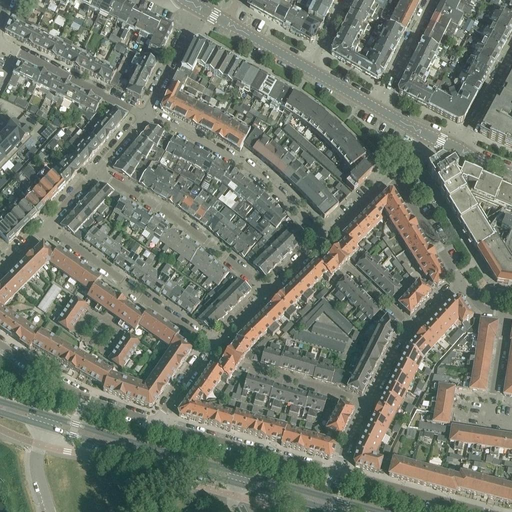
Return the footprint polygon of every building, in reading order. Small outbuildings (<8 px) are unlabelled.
[(84,0),(81,7),(79,12),(88,16),(95,0),(84,0)] [(95,0),(88,16),(87,18),(91,20),(94,13),(99,15),(106,0),(95,0)] [(106,0),(99,15),(98,18),(107,23),(107,22),(117,1),(114,0),(106,0)] [(250,9),(263,17),(271,1),(269,0),(251,0),(249,6),(250,9)] [(269,0),(271,1),(263,17),(272,22),(280,7),(281,8),(285,0),(269,0)] [(309,4),(301,0),(298,0),(297,3),(311,10),(308,15),(323,23),(325,17),(327,14),(328,13),(309,4)] [(308,0),(301,0),(309,4),(328,13),(330,9),(329,8),(331,5),(331,6),(332,5),(322,0),(310,0),(310,1),(308,0)] [(363,0),(356,0),(353,5),(374,16),(378,7),(363,0)] [(363,0),(378,7),(384,10),(388,1),(385,0),(363,0)] [(400,0),(397,0),(395,3),(414,13),(418,4),(410,0),(402,0),(402,1),(400,0)] [(450,0),(444,0),(441,7),(455,14),(457,10),(469,16),(471,11),(450,0)] [(450,0),(471,11),(473,6),(470,5),(471,1),(469,0),(450,0)] [(496,0),(492,8),(496,10),(501,0),(503,0),(506,2),(507,0),(496,0)] [(117,1),(107,22),(116,26),(117,24),(126,6),(117,1)] [(398,9),(396,14),(410,21),(414,13),(395,3),(394,7),(398,9)] [(350,13),(368,23),(370,24),(372,20),(376,22),(378,18),(374,16),(353,5),(350,13)] [(126,6),(117,24),(123,27),(121,30),(125,31),(126,28),(135,10),(131,8),(126,6)] [(272,22),(282,27),(289,12),(291,9),(285,7),(284,9),(281,8),(280,7),(272,22)] [(436,16),(458,27),(462,19),(455,15),(455,14),(441,7),(436,16)] [(125,31),(121,40),(124,41),(129,30),(136,33),(145,14),(135,10),(126,28),(125,31)] [(496,10),(492,17),(511,28),(511,18),(496,10)] [(289,12),(282,27),(291,33),(299,17),(301,13),(297,11),(295,15),(289,12)] [(410,21),(396,14),(391,12),(389,16),(394,19),(391,24),(405,31),(410,21)] [(345,22),(365,32),(368,33),(370,29),(366,27),(368,23),(350,13),(345,22)] [(145,14),(136,33),(140,35),(136,44),(140,46),(153,19),(145,14)] [(300,38),(308,21),(310,18),(305,15),(304,19),(299,17),(291,33),(300,38)] [(458,27),(436,16),(432,25),(453,36),(458,27)] [(493,27),(509,36),(511,30),(511,28),(492,17),(490,21),(495,23),(493,27)] [(11,21),(5,34),(16,40),(25,22),(18,18),(16,22),(12,20),(11,21)] [(153,19),(140,46),(144,48),(148,39),(153,41),(162,23),(153,19)] [(308,21),(300,38),(310,43),(310,44),(314,42),(318,33),(317,33),(319,30),(320,29),(309,24),(309,22),(308,21)] [(25,22),(16,40),(28,46),(35,33),(35,31),(37,28),(25,22)] [(345,22),(341,30),(357,38),(359,33),(363,35),(365,32),(345,22)] [(153,41),(144,59),(156,65),(159,60),(161,56),(164,48),(172,31),(172,27),(171,28),(167,26),(162,23),(153,41)] [(71,29),(79,33),(81,28),(73,24),(71,29)] [(427,33),(449,44),(453,36),(432,25),(427,33)] [(379,32),(399,42),(403,34),(387,26),(384,31),(381,29),(379,32)] [(509,36),(493,27),(491,31),(486,28),(484,32),(505,44),(509,36)] [(485,42),(501,51),(505,44),(484,32),(477,29),(475,32),(487,38),(485,42)] [(337,38),(357,48),(362,50),(364,46),(359,44),(355,42),(357,38),(341,30),(337,38)] [(35,33),(28,46),(40,51),(46,39),(38,35),(39,33),(35,31),(35,33)] [(399,42),(379,32),(377,36),(381,38),(379,42),(395,50),(399,42)] [(427,33),(423,42),(438,49),(440,45),(447,49),(450,44),(449,44),(427,33)] [(337,38),(333,46),(349,54),(351,49),(355,51),(357,48),(337,38)] [(46,39),(40,51),(52,57),(59,43),(55,41),(54,43),(46,39)] [(59,43),(52,57),(58,61),(60,61),(63,63),(69,50),(72,44),(61,39),(59,43)] [(468,43),(476,47),(497,59),(501,51),(485,42),(482,46),(470,39),(468,43)] [(178,75),(189,81),(197,65),(207,45),(198,40),(194,41),(178,75)] [(395,50),(379,42),(376,47),(369,43),(367,46),(391,58),(395,50)] [(419,50),(434,58),(436,59),(437,59),(440,60),(444,53),(438,50),(439,50),(438,49),(423,42),(419,50)] [(197,65),(206,70),(216,51),(207,45),(197,65)] [(349,54),(333,46),(331,52),(332,56),(347,64),(350,59),(352,56),(349,54)] [(371,58),(387,66),(391,58),(367,46),(365,50),(369,52),(373,54),(371,58)] [(472,55),(477,57),(493,66),(497,59),(476,47),(472,55)] [(69,50),(63,63),(66,65),(68,65),(75,69),(82,54),(78,52),(77,54),(69,50)] [(82,54),(75,69),(87,75),(93,62),(96,56),(84,50),(82,54)] [(415,59),(430,67),(432,68),(434,64),(432,63),(434,58),(419,50),(415,59)] [(206,70),(215,75),(225,56),(216,51),(206,70)] [(369,62),(367,65),(367,66),(383,74),(387,66),(371,58),(363,54),(361,58),(365,60),(369,62)] [(136,55),(131,67),(134,68),(150,76),(156,65),(144,59),(136,55)] [(215,75),(223,80),(234,61),(225,56),(215,75)] [(347,64),(362,73),(366,64),(352,56),(350,59),(347,64)] [(493,66),(477,57),(474,62),(470,59),(468,62),(489,74),(493,66)] [(411,67),(426,75),(428,76),(430,72),(428,71),(430,67),(415,59),(411,67)] [(234,61),(223,80),(231,84),(232,82),(242,65),(234,61)] [(93,62),(87,75),(98,80),(105,66),(101,64),(100,66),(93,62)] [(471,68),(469,72),(485,81),(489,74),(468,62),(466,65),(471,68)] [(25,82),(32,70),(19,63),(12,78),(8,86),(15,89),(20,79),(25,82)] [(366,64),(362,73),(377,82),(381,80),(383,74),(367,66),(367,65),(366,64)] [(236,89),(239,91),(251,70),(242,65),(232,82),(238,85),(236,89)] [(105,66),(98,80),(110,86),(116,73),(108,69),(109,68),(105,66)] [(406,75),(416,81),(424,85),(426,80),(424,79),(426,75),(411,67),(406,75)] [(134,68),(132,72),(137,74),(133,82),(145,88),(150,76),(134,68)] [(32,70),(25,82),(32,85),(31,87),(28,94),(32,96),(36,89),(43,75),(32,70)] [(251,70),(239,91),(243,93),(245,90),(250,93),(260,75),(251,70)] [(460,78),(481,89),(485,81),(469,72),(466,76),(462,74),(460,78)] [(511,73),(479,134),(488,139),(511,149),(511,73)] [(54,81),(43,75),(36,89),(39,91),(40,89),(48,93),(54,81)] [(175,80),(186,85),(189,81),(178,75),(175,80)] [(260,75),(250,93),(255,96),(253,99),(256,101),(268,80),(260,75)] [(416,81),(406,75),(399,90),(400,95),(407,98),(415,82),(416,81)] [(460,87),(463,89),(477,96),(481,89),(460,78),(456,85),(460,87)] [(444,79),(437,92),(440,93),(445,84),(458,91),(460,87),(456,85),(444,79)] [(185,87),(186,85),(175,80),(162,108),(161,108),(162,109),(163,112),(171,116),(179,99),(181,95),(185,87)] [(268,80),(256,101),(260,103),(262,100),(267,103),(277,85),(268,80)] [(54,81),(48,93),(45,100),(57,106),(67,87),(54,81)] [(131,86),(127,94),(128,95),(130,96),(132,97),(132,96),(134,97),(139,100),(145,88),(133,82),(131,81),(129,85),(131,86)] [(189,81),(186,85),(185,87),(194,92),(197,85),(189,81)] [(407,98),(418,104),(426,88),(415,82),(407,98)] [(418,104),(428,109),(435,95),(437,92),(436,91),(438,88),(428,83),(426,88),(418,104)] [(194,92),(202,95),(205,90),(197,85),(194,92)] [(277,85),(267,103),(272,105),(270,109),(274,111),(286,90),(277,85)] [(78,92),(67,87),(57,106),(69,111),(69,110),(78,92)] [(477,96),(463,89),(457,102),(452,103),(435,95),(428,109),(456,124),(457,125),(464,122),(477,96)] [(205,90),(202,95),(210,99),(212,94),(205,90)] [(294,95),(286,90),(274,111),(278,113),(280,110),(285,113),(286,111),(294,97),(294,96),(294,95)] [(69,110),(81,116),(90,98),(78,92),(69,110)] [(189,99),(181,95),(179,99),(171,116),(179,120),(189,99)] [(8,102),(14,105),(17,99),(11,96),(8,102)] [(294,97),(286,111),(293,116),(304,101),(299,98),(298,99),(294,97)] [(101,104),(90,98),(81,116),(85,118),(89,123),(90,122),(92,119),(95,116),(101,104)] [(17,99),(14,105),(25,110),(28,105),(17,99)] [(179,120),(188,124),(196,108),(198,104),(189,99),(179,120)] [(295,117),(302,122),(312,108),(307,105),(308,104),(304,101),(293,116),(295,117)] [(188,124),(197,129),(205,113),(207,108),(203,106),(203,107),(198,104),(196,108),(188,124)] [(240,110),(248,114),(250,109),(243,105),(240,110)] [(197,129),(206,133),(216,113),(207,108),(205,113),(197,129)] [(312,108),(302,122),(304,124),(309,128),(321,113),(317,110),(316,111),(312,108)] [(106,120),(117,128),(127,117),(121,114),(121,113),(115,110),(109,117),(108,115),(104,119),(106,120)] [(216,113),(206,133),(214,138),(225,118),(220,116),(220,115),(216,113)] [(325,116),(321,113),(309,128),(311,129),(317,134),(328,121),(324,117),(325,116)] [(214,138),(223,143),(231,127),(233,123),(234,122),(225,118),(214,138)] [(117,128),(106,120),(101,126),(100,124),(99,125),(92,119),(90,122),(109,138),(117,128)] [(266,124),(274,129),(276,124),(269,120),(266,124)] [(319,136),(324,141),(337,127),(333,123),(333,124),(328,121),(317,134),(319,136)] [(95,133),(90,139),(100,148),(109,138),(90,122),(89,123),(87,125),(94,131),(95,133)] [(6,131),(23,148),(32,139),(27,135),(28,134),(22,128),(21,129),(15,123),(6,131)] [(223,143),(232,148),(242,127),(233,123),(231,127),(223,143)] [(51,126),(42,135),(48,141),(57,131),(51,126)] [(243,146),(253,154),(265,139),(264,138),(256,132),(257,130),(253,126),(250,132),(243,146)] [(283,132),(290,138),(295,133),(288,126),(283,132)] [(242,127),(232,148),(240,153),(243,146),(250,132),(242,127)] [(326,143),(332,148),(344,135),(340,131),(341,130),(337,127),(324,141),(326,143)] [(161,148),(160,151),(164,153),(168,146),(172,139),(163,134),(150,128),(140,139),(156,149),(158,146),(161,148)] [(23,148),(6,131),(0,137),(0,138),(17,155),(23,148)] [(295,133),(290,138),(298,145),(303,140),(295,133)] [(344,135),(332,148),(336,151),(339,155),(352,142),(349,138),(348,139),(344,135)] [(80,147),(91,158),(100,148),(90,139),(84,146),(83,144),(82,144),(75,137),(72,140),(80,147)] [(17,155),(0,138),(0,155),(8,163),(17,155)] [(156,149),(140,139),(135,145),(149,154),(151,151),(157,154),(155,157),(160,160),(164,153),(160,151),(159,151),(156,149)] [(175,172),(182,177),(196,151),(188,147),(174,139),(165,154),(159,164),(168,169),(171,165),(173,166),(177,169),(175,172)] [(253,154),(261,160),(273,144),(273,143),(265,139),(253,154)] [(80,147),(72,140),(69,144),(77,151),(78,152),(73,158),(83,168),(91,158),(80,147)] [(298,145),(304,150),(308,145),(303,140),(298,145)] [(339,155),(345,162),(358,151),(357,150),(355,147),(356,146),(352,142),(339,155)] [(273,144),(261,160),(268,166),(281,150),(273,144)] [(135,145),(129,152),(142,160),(151,165),(155,167),(156,168),(160,160),(155,157),(154,159),(155,159),(154,161),(147,158),(149,154),(135,145)] [(304,150),(310,156),(315,151),(308,145),(304,150)] [(268,166),(275,172),(289,156),(281,150),(268,166)] [(196,151),(182,177),(188,180),(191,175),(187,173),(190,167),(194,169),(203,154),(196,151)] [(315,151),(310,156),(318,163),(323,158),(315,151)] [(358,151),(345,162),(350,167),(353,170),(366,159),(363,154),(362,155),(360,152),(358,151)] [(129,152),(124,158),(138,166),(144,169),(147,171),(148,171),(151,165),(142,160),(129,152)] [(191,175),(188,180),(195,185),(210,158),(203,154),(194,169),(197,171),(194,176),(191,175)] [(305,162),(308,165),(312,160),(304,154),(301,157),(305,161),(305,162)] [(8,163),(0,155),(0,169),(1,171),(8,163)] [(275,172),(283,178),(296,163),(289,156),(275,172)] [(62,166),(74,177),(83,168),(73,158),(67,165),(65,163),(62,166)] [(140,176),(143,178),(147,171),(144,169),(138,166),(124,158),(119,164),(134,173),(140,176)] [(214,197),(220,201),(222,197),(224,193),(227,190),(239,177),(229,170),(216,162),(210,158),(195,185),(198,186),(204,175),(207,177),(207,178),(208,178),(202,189),(208,193),(210,190),(213,192),(217,183),(220,185),(221,186),(214,197)] [(318,163),(325,169),(330,164),(323,158),(318,163)] [(366,159),(353,170),(354,171),(350,175),(348,173),(345,176),(347,178),(341,183),(344,186),(352,193),(375,171),(370,164),(369,165),(364,160),(366,159)] [(483,247),(496,239),(498,238),(493,230),(496,228),(492,223),(490,225),(479,207),(481,206),(483,209),(488,211),(491,210),(493,213),(498,215),(501,215),(502,215),(503,217),(508,219),(511,218),(511,217),(511,193),(463,173),(461,177),(457,175),(452,168),(452,169),(447,166),(448,164),(437,159),(428,164),(431,169),(427,172),(476,251),(483,247)] [(296,163),(283,178),(290,185),(303,169),(296,163)] [(136,183),(139,185),(143,178),(140,176),(134,173),(119,164),(113,170),(136,183)] [(325,169),(332,175),(337,170),(330,164),(325,169)] [(148,171),(147,171),(143,178),(139,185),(147,190),(153,180),(158,172),(153,170),(155,167),(151,165),(148,171)] [(61,171),(55,178),(65,187),(74,177),(62,166),(59,170),(61,171)] [(58,194),(38,175),(29,167),(23,174),(38,189),(51,201),(58,194)] [(153,180),(147,190),(154,194),(168,171),(163,169),(160,174),(158,172),(153,180)] [(290,185),(297,191),(311,177),(303,169),(290,185)] [(337,170),(332,175),(339,182),(344,177),(337,170)] [(38,175),(58,194),(65,187),(55,178),(48,171),(44,175),(41,172),(38,175)] [(175,176),(168,171),(154,194),(161,198),(175,176)] [(161,198),(168,202),(176,188),(175,187),(180,179),(175,176),(161,198)] [(222,197),(220,201),(225,205),(245,181),(239,177),(227,190),(230,192),(226,197),(224,199),(222,197)] [(297,191),(304,198),(318,184),(311,177),(297,191)] [(168,202),(174,206),(188,183),(184,181),(179,190),(176,188),(168,202)] [(225,205),(231,210),(235,205),(232,203),(236,197),(239,200),(240,199),(251,186),(245,181),(225,205)] [(174,206),(180,210),(195,188),(188,183),(174,206)] [(304,198),(310,205),(325,191),(324,190),(318,184),(304,198)] [(95,190),(106,201),(110,198),(117,202),(120,197),(100,185),(95,190)] [(236,205),(235,205),(231,210),(237,215),(258,192),(251,186),(240,199),(242,202),(238,207),(236,205)] [(28,187),(25,190),(44,209),(51,201),(38,189),(34,193),(28,187)] [(343,187),(339,192),(346,199),(351,195),(343,187)] [(180,210),(187,215),(203,192),(195,188),(180,210)] [(28,200),(25,203),(38,216),(44,209),(25,190),(21,194),(28,200)] [(95,190),(88,197),(104,212),(107,209),(103,205),(106,201),(95,190)] [(310,205),(317,212),(331,199),(325,191),(310,205)] [(388,207),(398,201),(392,192),(388,191),(369,210),(378,219),(381,215),(380,214),(384,211),(388,207)] [(187,215),(194,220),(210,198),(203,192),(187,215)] [(237,215),(243,220),(245,218),(242,216),(249,207),(252,210),(264,196),(258,192),(237,215)] [(245,218),(243,220),(250,226),(269,201),(264,196),(252,210),(254,212),(250,217),(247,220),(245,218)] [(88,197),(82,204),(93,215),(97,212),(101,216),(104,212),(88,197)] [(194,220),(201,225),(217,203),(210,198),(194,220)] [(331,199),(317,212),(324,220),(338,207),(331,199)] [(116,222),(118,223),(122,218),(129,205),(121,200),(113,213),(119,217),(116,222)] [(14,201),(11,204),(31,223),(38,216),(25,203),(24,204),(20,208),(14,201)] [(275,207),(269,201),(250,226),(256,230),(259,227),(256,224),(261,218),(264,220),(275,207)] [(388,213),(392,219),(405,212),(398,201),(388,207),(384,211),(386,214),(388,213)] [(207,229),(218,216),(224,208),(217,203),(201,225),(206,229),(207,229)] [(31,223),(11,204),(7,208),(14,214),(11,217),(24,230),(31,223)] [(76,211),(91,226),(94,223),(90,219),(93,215),(82,204),(76,211)] [(130,223),(138,209),(129,205),(122,218),(118,223),(120,224),(123,219),(130,223)] [(256,230),(262,236),(281,213),(275,207),(264,220),(263,221),(259,227),(256,230)] [(132,231),(134,232),(138,227),(145,214),(138,209),(130,223),(135,226),(132,231)] [(207,229),(213,234),(230,213),(226,209),(219,217),(218,216),(207,229)] [(369,210),(360,219),(370,230),(372,231),(376,228),(374,226),(380,221),(378,219),(369,210)] [(76,211),(69,218),(81,229),(84,225),(88,229),(91,226),(76,211)] [(405,212),(392,219),(389,221),(391,225),(393,224),(397,230),(411,222),(405,212)] [(230,213),(213,234),(219,240),(230,226),(228,225),(235,217),(230,213)] [(281,213),(262,236),(265,238),(270,237),(275,231),(276,231),(281,225),(287,218),(281,213)] [(138,227),(134,232),(135,233),(138,228),(144,232),(153,218),(145,214),(138,227)] [(0,215),(0,220),(16,237),(24,230),(11,217),(7,222),(0,215)] [(147,240),(149,242),(162,222),(154,217),(153,219),(153,218),(144,232),(150,236),(147,240)] [(81,229),(69,218),(61,227),(80,241),(83,237),(78,232),(81,229)] [(281,225),(300,245),(305,239),(294,226),(287,218),(281,225)] [(351,228),(361,239),(363,240),(366,237),(365,235),(370,230),(360,219),(351,228)] [(16,237),(0,220),(0,236),(9,245),(16,237)] [(219,240),(225,244),(243,223),(240,221),(236,225),(235,225),(233,228),(230,226),(219,240)] [(511,224),(504,221),(500,231),(511,236),(511,224)] [(162,222),(149,242),(151,243),(154,238),(160,243),(170,228),(162,222)] [(397,230),(404,241),(418,232),(411,222),(397,230)] [(225,244),(231,250),(242,236),(239,234),(241,231),(244,234),(249,228),(243,223),(225,244)] [(281,225),(276,231),(275,231),(294,250),(300,245),(281,225)] [(92,247),(98,238),(94,236),(96,233),(98,235),(99,233),(93,228),(84,241),(92,247)] [(177,233),(170,228),(160,243),(165,246),(162,251),(164,252),(177,233)] [(346,241),(354,249),(357,246),(356,244),(361,239),(351,228),(342,237),(345,241),(346,241)] [(92,247),(100,252),(109,240),(103,235),(106,230),(105,229),(98,238),(92,247)] [(270,237),(289,255),(294,250),(275,231),(270,237)] [(423,241),(418,232),(404,241),(406,245),(404,246),(407,251),(423,241)] [(177,233),(164,252),(166,254),(169,249),(175,253),(185,239),(177,233)] [(252,237),(237,254),(244,260),(254,247),(251,244),(258,235),(255,233),(252,237)] [(242,236),(231,250),(237,254),(252,237),(249,234),(248,236),(245,239),(242,236)] [(270,237),(265,238),(263,240),(283,261),(289,255),(270,237)] [(109,240),(100,252),(107,258),(108,257),(120,240),(118,238),(114,243),(109,240)] [(178,262),(179,263),(193,244),(185,239),(175,253),(180,257),(178,262)] [(511,258),(501,241),(498,242),(496,239),(483,247),(476,251),(496,284),(508,285),(509,286),(511,286),(511,258)] [(120,240),(108,257),(115,263),(124,250),(118,246),(121,241),(120,240)] [(257,247),(277,267),(283,261),(263,240),(257,247)] [(319,267),(331,279),(334,275),(339,280),(343,277),(338,272),(344,266),(347,263),(350,260),(355,264),(358,261),(353,256),(357,253),(354,249),(346,241),(344,242),(335,251),(332,254),(329,257),(320,266),(319,267)] [(411,253),(415,259),(429,250),(423,241),(407,251),(409,254),(411,253)] [(193,244),(179,263),(181,265),(184,260),(190,264),(199,251),(200,249),(193,244)] [(50,263),(55,256),(43,245),(35,252),(48,266),(50,265),(50,263)] [(257,247),(252,253),(271,272),(277,267),(257,247)] [(59,272),(60,273),(70,258),(59,250),(55,256),(50,263),(50,265),(53,268),(54,266),(61,270),(59,272)] [(114,264),(122,270),(128,261),(124,259),(126,254),(128,256),(129,254),(124,250),(115,263),(114,264)] [(420,266),(422,269),(436,260),(429,250),(415,259),(420,266)] [(122,270),(130,275),(139,261),(133,256),(136,252),(135,251),(128,261),(122,270)] [(199,251),(190,264),(195,268),(191,272),(193,274),(200,265),(206,257),(199,251)] [(26,261),(37,273),(42,267),(44,269),(47,266),(48,266),(35,252),(26,261)] [(271,272),(252,253),(245,261),(265,278),(271,272)] [(356,267),(363,274),(378,258),(375,255),(370,260),(366,256),(356,267)] [(200,265),(193,274),(195,275),(198,271),(204,275),(213,263),(206,257),(200,265)] [(65,273),(72,278),(81,266),(70,258),(60,273),(63,275),(65,273)] [(363,274),(370,280),(380,269),(377,266),(381,261),(378,258),(363,274)] [(139,261),(130,275),(137,281),(151,261),(148,260),(145,265),(139,261)] [(428,278),(441,270),(436,260),(422,269),(425,274),(423,275),(426,279),(428,278)] [(17,270),(27,281),(33,276),(35,278),(38,274),(37,273),(26,261),(17,270)] [(137,281),(145,286),(155,272),(149,267),(152,262),(151,261),(137,281)] [(205,284),(207,286),(211,281),(220,269),(213,263),(204,275),(209,280),(205,284)] [(315,263),(308,270),(320,282),(323,278),(328,283),(332,279),(331,279),(319,267),(315,263)] [(81,266),(72,278),(77,282),(76,284),(80,287),(81,285),(91,273),(81,266)] [(145,286),(152,291),(169,268),(167,266),(160,275),(155,272),(145,286)] [(170,268),(169,268),(152,291),(159,296),(161,294),(170,282),(164,278),(170,268)] [(211,281),(207,286),(209,287),(212,283),(217,287),(228,275),(220,269),(211,281)] [(380,269),(370,280),(378,287),(388,277),(388,276),(380,269)] [(27,281),(17,270),(8,279),(19,290),(24,285),(25,287),(29,283),(27,281)] [(308,270),(301,277),(313,289),(320,282),(308,270)] [(430,282),(433,287),(437,287),(446,282),(446,277),(441,270),(428,278),(430,282)] [(101,280),(91,273),(81,285),(88,290),(87,291),(91,294),(98,285),(101,280)] [(231,289),(242,300),(251,292),(231,275),(227,279),(234,286),(231,289)] [(388,277),(378,287),(385,294),(400,278),(396,275),(391,280),(388,277)] [(301,277),(293,284),(310,301),(313,297),(309,293),(313,289),(301,277)] [(335,297),(338,300),(353,285),(346,278),(336,289),(340,292),(335,297)] [(400,278),(385,294),(391,300),(398,293),(401,296),(410,287),(406,284),(401,289),(398,286),(403,281),(400,278)] [(8,279),(0,286),(0,290),(9,300),(11,301),(14,298),(13,296),(19,290),(8,279)] [(170,282),(161,294),(168,300),(181,283),(179,281),(175,286),(170,282)] [(412,290),(424,301),(431,294),(429,291),(433,287),(430,282),(428,285),(424,281),(421,285),(419,283),(412,290)] [(168,300),(176,306),(185,293),(179,288),(182,283),(181,283),(168,300)] [(293,284),(285,292),(297,304),(302,299),(307,304),(310,301),(293,284)] [(99,304),(108,292),(107,292),(102,288),(98,285),(91,294),(87,299),(91,302),(91,303),(97,307),(99,304)] [(353,285),(338,300),(342,303),(346,299),(349,302),(359,291),(353,285)] [(220,291),(235,307),(242,300),(231,289),(227,292),(223,288),(220,291)] [(0,307),(1,309),(2,310),(5,307),(4,305),(9,300),(0,290),(0,307)] [(424,301),(412,290),(404,298),(417,309),(424,301)] [(221,299),(218,301),(229,313),(235,307),(220,291),(217,294),(221,299)] [(359,291),(349,302),(348,302),(356,310),(357,309),(367,299),(359,291)] [(99,304),(97,307),(95,311),(98,313),(101,309),(108,313),(118,299),(117,299),(117,298),(112,295),(108,292),(99,304)] [(185,293),(176,306),(183,311),(196,293),(193,292),(190,296),(185,293)] [(285,292),(276,300),(293,317),(296,314),(292,309),(297,304),(285,292)] [(196,293),(183,311),(191,316),(200,303),(194,299),(197,294),(196,293)] [(65,311),(78,321),(87,308),(74,299),(70,297),(69,299),(72,301),(65,311)] [(417,309),(404,298),(401,302),(396,298),(393,302),(397,305),(397,306),(410,317),(417,309)] [(118,299),(108,313),(112,317),(121,322),(118,327),(121,329),(124,325),(135,311),(130,308),(130,307),(126,304),(125,304),(124,303),(122,302),(118,299)] [(357,317),(360,320),(374,305),(367,299),(357,309),(361,313),(357,317)] [(463,320),(460,322),(462,325),(473,318),(461,300),(456,299),(449,304),(459,313),(463,320)] [(276,300),(268,309),(280,321),(285,316),(290,320),(293,317),(276,300)] [(210,301),(207,304),(222,320),(229,313),(218,301),(214,305),(210,301)] [(324,306),(350,332),(353,329),(323,301),(289,335),(292,338),(294,335),(297,332),(300,329),(301,330),(324,306)] [(204,315),(215,326),(222,320),(207,304),(204,307),(208,311),(204,315)] [(459,313),(449,304),(440,313),(452,324),(457,318),(460,322),(463,320),(459,313)] [(374,305),(360,320),(363,323),(367,319),(371,322),(380,312),(374,305)] [(324,306),(301,330),(306,332),(324,313),(347,335),(350,332),(324,306)] [(0,329),(2,331),(11,318),(4,314),(5,312),(2,310),(1,309),(0,310),(0,329)] [(259,317),(276,334),(279,331),(275,326),(280,321),(268,309),(259,317)] [(307,314),(304,310),(299,315),(302,319),(307,314)] [(78,321),(65,311),(58,322),(54,319),(53,321),(69,333),(78,321)] [(135,311),(124,325),(131,330),(135,332),(138,327),(145,318),(141,315),(135,311)] [(145,318),(138,327),(142,330),(143,328),(150,333),(158,320),(148,313),(145,318)] [(378,328),(391,337),(399,329),(387,317),(386,318),(382,313),(379,317),(384,321),(378,328)] [(431,323),(443,333),(448,328),(450,330),(454,326),(452,324),(440,313),(431,323)] [(215,326),(204,315),(201,318),(195,314),(191,319),(210,332),(215,326)] [(2,331),(19,343),(29,330),(15,320),(16,318),(12,316),(11,318),(2,331)] [(276,334),(259,317),(252,324),(264,336),(268,332),(273,337),(276,334)] [(158,320),(150,333),(149,335),(153,338),(154,336),(160,340),(169,328),(158,320)] [(478,337),(493,339),(495,339),(497,324),(480,321),(480,322),(473,321),(473,326),(468,331),(466,328),(464,329),(466,333),(465,334),(467,334),(478,336),(478,337)] [(285,328),(288,331),(294,327),(290,323),(285,328)] [(443,333),(431,323),(424,331),(436,342),(440,338),(442,339),(445,335),(443,333)] [(245,331),(257,343),(264,336),(252,324),(245,331)] [(164,343),(171,348),(177,340),(180,336),(180,335),(169,328),(160,340),(159,342),(163,345),(164,343)] [(374,342),(386,348),(391,337),(378,328),(375,333),(378,334),(374,342)] [(32,347),(40,335),(36,332),(35,334),(29,330),(19,343),(30,351),(32,347)] [(237,340),(251,349),(257,343),(245,331),(236,340),(237,340)] [(416,340),(428,351),(432,347),(433,348),(434,348),(432,346),(436,342),(424,331),(416,340)] [(297,332),(294,335),(293,340),(343,355),(345,346),(297,332)] [(32,347),(46,355),(54,340),(41,333),(40,335),(32,347)] [(117,348),(131,358),(138,348),(141,350),(143,348),(140,345),(126,336),(117,348)] [(472,344),(492,348),(493,339),(478,337),(477,341),(472,341),(472,344)] [(46,355),(57,361),(65,346),(54,340),(46,355)] [(170,348),(172,349),(186,359),(192,351),(177,340),(171,348),(170,348)] [(251,349),(237,340),(228,352),(226,356),(224,359),(215,371),(230,381),(233,376),(238,380),(241,377),(234,373),(240,366),(242,362),(245,358),(251,362),(254,358),(249,354),(252,350),(251,349)] [(416,340),(408,348),(422,360),(425,357),(424,355),(428,351),(416,340)] [(366,357),(378,364),(380,360),(386,348),(374,342),(372,341),(370,345),(371,346),(366,357)] [(265,345),(262,342),(257,348),(260,351),(265,345)] [(476,349),(475,354),(490,357),(492,348),(472,344),(471,348),(476,349)] [(57,361),(68,368),(76,353),(65,346),(57,361)] [(261,365),(270,367),(276,347),(271,346),(270,352),(265,351),(261,365)] [(278,369),(283,356),(278,355),(280,348),(276,347),(270,367),(278,370),(278,369)] [(131,358),(117,348),(109,361),(126,373),(127,370),(124,368),(131,358)] [(401,362),(415,370),(418,363),(421,364),(423,361),(422,360),(408,348),(401,362)] [(166,361),(179,369),(186,359),(172,349),(169,353),(171,354),(166,361)] [(283,355),(283,356),(278,369),(288,372),(294,351),(290,350),(288,357),(283,355)] [(288,372),(297,374),(301,360),(296,359),(298,353),(294,351),(288,372)] [(68,368),(80,375),(89,359),(76,353),(68,368)] [(469,360),(469,363),(489,366),(490,357),(475,354),(474,360),(469,359),(469,360)] [(297,374),(305,376),(312,357),(307,355),(305,362),(301,360),(297,374)] [(314,380),(318,366),(318,365),(314,364),(315,358),(312,357),(305,376),(313,379),(312,380),(314,380)] [(378,364),(366,357),(362,365),(360,364),(358,369),(360,370),(372,375),(378,364)] [(80,375),(90,380),(99,365),(89,359),(80,375)] [(163,365),(159,370),(172,379),(179,369),(166,361),(164,360),(161,363),(163,365)] [(314,380),(323,383),(329,363),(325,362),(323,368),(318,366),(314,380)] [(415,370),(401,362),(395,374),(409,381),(412,374),(415,376),(417,371),(415,370)] [(333,364),(329,363),(323,383),(332,385),(336,372),(331,370),(333,364)] [(472,372),(487,374),(489,366),(469,363),(468,366),(473,367),(472,372)] [(90,380),(104,388),(109,378),(110,375),(112,372),(99,365),(90,380)] [(210,367),(204,376),(217,386),(221,381),(227,385),(230,381),(215,371),(210,367)] [(151,382),(164,391),(172,379),(159,370),(154,378),(152,376),(150,380),(151,382)] [(352,380),(353,381),(366,387),(372,375),(360,370),(357,377),(355,376),(352,380)] [(336,372),(332,385),(346,390),(361,397),(366,387),(353,381),(351,385),(346,384),(347,380),(345,379),(346,374),(336,372)] [(466,380),(486,383),(487,374),(472,372),(471,377),(467,377),(466,380)] [(389,385),(403,393),(407,386),(409,387),(412,383),(409,381),(395,374),(389,385)] [(109,378),(104,388),(103,392),(124,400),(130,384),(113,378),(114,376),(110,375),(109,378)] [(198,384),(212,394),(217,386),(204,376),(198,384)] [(430,383),(439,384),(441,377),(433,376),(430,383)] [(252,394),(256,380),(247,378),(246,379),(241,397),(240,402),(244,403),(247,393),(252,394)] [(256,380),(252,394),(256,395),(253,406),(258,407),(265,383),(256,380)] [(486,383),(466,380),(465,384),(470,385),(469,390),(484,393),(486,383)] [(145,388),(143,391),(143,392),(157,400),(164,391),(151,382),(147,388),(145,387),(145,388)] [(265,383),(258,407),(262,408),(265,398),(269,399),(273,386),(274,385),(265,383)] [(124,400),(136,404),(140,390),(142,386),(137,384),(136,386),(130,384),(124,400)] [(198,384),(183,405),(190,409),(197,407),(200,403),(201,403),(203,399),(206,401),(212,394),(198,384)] [(236,395),(240,397),(244,385),(239,384),(236,395)] [(403,393),(389,385),(383,397),(397,404),(401,397),(404,399),(406,394),(403,393)] [(273,386),(269,399),(269,400),(274,402),(271,411),(275,413),(276,410),(282,389),(273,386)] [(437,396),(452,398),(454,389),(434,386),(433,390),(438,391),(437,396)] [(511,387),(505,386),(503,396),(511,397),(511,387)] [(276,410),(275,413),(279,414),(282,404),(287,406),(291,391),(282,389),(276,410)] [(140,390),(136,404),(149,408),(153,407),(157,400),(143,392),(143,391),(140,390)] [(291,391),(287,406),(291,407),(288,416),(292,417),(300,394),(291,391)] [(300,394),(292,417),(297,419),(300,409),(304,411),(305,409),(308,396),(300,394)] [(308,396),(305,409),(310,411),(306,421),(311,422),(318,398),(308,395),(308,396)] [(431,404),(451,408),(452,398),(437,396),(436,401),(432,400),(431,404)] [(378,407),(393,415),(396,409),(398,410),(400,406),(397,404),(383,397),(378,407)] [(318,398),(311,422),(315,424),(318,413),(323,414),(326,400),(318,398)] [(336,413),(350,420),(354,411),(339,404),(331,402),(330,407),(338,409),(336,413)] [(451,408),(431,404),(430,408),(435,409),(434,414),(449,417),(451,408)] [(190,409),(183,405),(178,413),(177,413),(179,418),(179,417),(192,421),(197,407),(190,409)] [(210,410),(197,407),(192,421),(205,425),(210,410)] [(372,419),(387,426),(390,420),(392,421),(393,421),(390,420),(393,415),(378,407),(372,419)] [(210,410),(205,425),(220,429),(224,413),(210,408),(210,410)] [(322,421),(327,422),(331,411),(327,409),(322,421)] [(231,430),(236,416),(224,413),(220,429),(230,432),(231,430)] [(331,423),(345,430),(350,420),(336,413),(331,423)] [(236,416),(231,430),(244,434),(248,419),(240,417),(241,415),(236,414),(236,416)] [(449,417),(434,414),(433,419),(429,418),(428,422),(448,426),(449,417)] [(249,418),(248,419),(244,434),(256,438),(261,421),(249,418)] [(387,426),(372,419),(368,428),(382,435),(385,437),(387,432),(385,431),(387,426)] [(275,425),(261,421),(256,438),(270,441),(275,425)] [(345,430),(331,423),(326,432),(340,440),(345,430)] [(282,447),(286,430),(287,428),(282,426),(275,424),(275,425),(270,441),(281,445),(281,446),(282,447)] [(362,439),(376,446),(379,448),(381,443),(379,442),(382,435),(368,428),(362,439)] [(454,449),(458,450),(461,430),(451,428),(449,443),(455,444),(454,449)] [(286,430),(282,447),(292,450),(297,434),(286,430)] [(461,430),(458,450),(461,450),(462,445),(468,446),(470,431),(461,430)] [(470,431),(468,446),(473,447),(472,452),(476,452),(479,432),(470,431)] [(488,434),(479,432),(476,452),(480,453),(480,448),(486,449),(488,434)] [(292,450),(308,454),(312,440),(313,438),(297,434),(292,450)] [(490,454),(494,455),(497,435),(488,434),(486,449),(491,450),(490,454)] [(507,437),(497,435),(494,455),(498,456),(498,451),(504,452),(507,437)] [(356,452),(356,453),(370,457),(374,458),(376,455),(373,453),(376,446),(362,439),(356,452)] [(320,442),(312,440),(308,454),(320,458),(325,442),(325,441),(320,440),(320,442)] [(325,442),(320,458),(329,460),(333,458),(336,448),(333,445),(325,442)] [(355,468),(366,471),(370,457),(356,453),(353,464),(352,464),(355,468)] [(370,457),(366,471),(379,474),(382,460),(374,458),(370,457)] [(389,477),(400,480),(405,462),(400,461),(400,463),(393,461),(390,474),(389,477)] [(400,480),(411,483),(416,465),(405,462),(400,480)] [(416,465),(411,483),(422,486),(426,470),(419,468),(420,466),(416,465)] [(426,470),(422,486),(433,489),(437,471),(433,470),(432,472),(426,470)] [(448,474),(437,471),(433,489),(443,492),(448,474)] [(453,475),(448,474),(443,492),(455,495),(456,491),(459,479),(458,479),(452,478),(453,475)] [(459,479),(456,491),(466,494),(471,476),(467,475),(466,477),(460,475),(458,479),(459,479)] [(471,476),(466,494),(478,497),(482,479),(471,476)] [(487,480),(482,479),(478,497),(489,500),(493,484),(486,483),(487,480)] [(493,484),(489,500),(500,503),(505,485),(500,484),(499,486),(493,484)] [(511,486),(505,485),(500,503),(510,506),(511,499),(511,486)]
